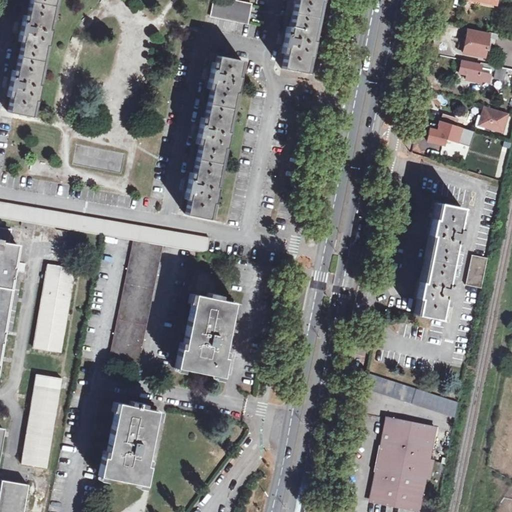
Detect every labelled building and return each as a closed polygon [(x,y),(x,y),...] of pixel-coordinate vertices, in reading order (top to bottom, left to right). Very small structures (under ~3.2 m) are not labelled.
[(58,0),(32,0),(29,15),(25,15),(22,28),(20,42),(24,43),(18,71),(14,70),(12,83),(9,97),(13,98),(10,113),(35,117),(58,0)] [(252,4),(234,0),(215,0),(212,15),(248,23),(252,4)] [(322,0),(295,0),(290,26),(287,26),(284,39),(282,51),(285,52),(281,67),(307,73),(322,0)] [(489,35),(469,31),(466,42),(464,53),(485,57),(489,38),(498,39),(498,34),(489,33),(489,35)] [(243,59),(217,54),(216,61),(213,61),(210,74),(208,86),(211,87),(206,116),(203,116),(200,129),(198,141),(201,142),(195,171),(192,171),(190,184),(187,197),(190,198),(187,213),(213,218),(243,59)] [(482,63),(481,66),(462,62),(459,73),(468,75),(466,81),(481,84),(482,81),(489,83),(492,71),(495,71),(495,70),(502,71),(503,68),(482,63)] [(507,115),(484,108),(481,116),(479,124),(502,132),(507,115)] [(458,119),(444,114),(442,121),(456,126),(458,119)] [(475,132),(456,126),(442,121),(439,133),(430,131),(427,141),(444,145),(447,138),(471,146),(475,132)] [(210,238),(0,201),(0,217),(134,240),(163,245),(207,252),(210,238)] [(424,267),(414,314),(439,319),(442,305),(446,305),(451,279),(447,278),(453,249),(457,250),(462,224),(458,223),(461,209),(437,203),(424,267)] [(12,232),(0,229),(0,359),(9,305),(14,278),(19,245),(11,243),(12,232)] [(163,245),(134,240),(109,361),(138,367),(163,245)] [(488,257),(473,254),(467,285),(482,288),(488,257)] [(76,269),(50,264),(35,348),(61,353),(76,269)] [(21,279),(14,278),(9,305),(16,307),(21,279)] [(234,302),(195,294),(184,348),(180,348),(176,366),(222,376),(227,357),(222,357),(234,302)] [(297,326),(292,325),(288,342),(293,343),(297,326)] [(458,403),(366,372),(365,380),(364,387),(455,416),(458,403)] [(62,379),(38,375),(22,462),(47,467),(62,379)] [(147,464),(158,409),(139,405),(140,401),(137,400),(136,405),(118,401),(107,455),(103,454),(100,473),(147,483),(151,464),(147,464)] [(436,427),(388,416),(378,464),(371,498),(419,509),(425,478),(429,459),(436,427)] [(434,460),(429,459),(425,478),(430,479),(434,460)] [(0,511),(24,511),(29,485),(2,479),(0,492),(0,511)]
